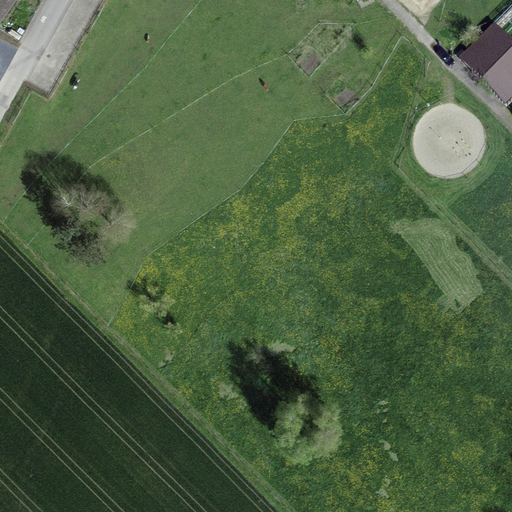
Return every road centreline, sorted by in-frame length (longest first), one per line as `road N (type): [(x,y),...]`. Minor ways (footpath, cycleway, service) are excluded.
road 1 (track): [(511,125),(387,0)]
road 2 (residential): [(0,117),(69,0)]
